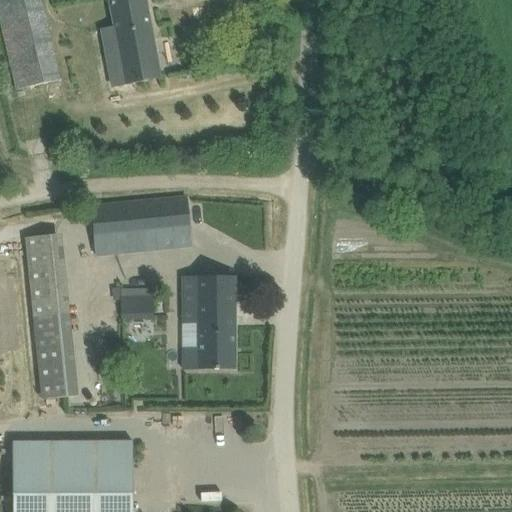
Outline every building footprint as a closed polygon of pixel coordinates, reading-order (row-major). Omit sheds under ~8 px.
[(0,0),(0,22),(15,88),(59,78),(40,0),(0,0)] [(121,86),(160,78),(145,0),(108,0),(115,34),(111,34),(121,86)] [(191,247),(186,199),(186,197),(90,207),(95,256),(191,247)] [(232,218),(232,233),(242,233),(242,219),(232,218)] [(39,399),(76,395),(60,235),(24,239),(39,399)] [(182,278),(182,370),(235,370),(235,278),(215,278),(182,278)] [(151,321),(151,288),(119,289),(119,321),(151,321)] [(62,399),(40,402),(41,413),(64,410),(62,399)] [(132,511),(132,442),(12,442),(12,511),(132,511)]
